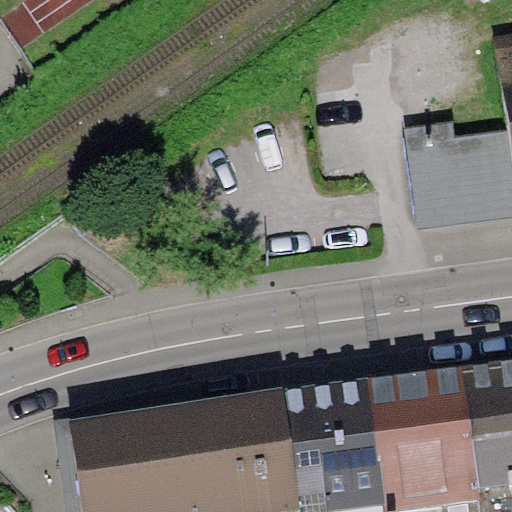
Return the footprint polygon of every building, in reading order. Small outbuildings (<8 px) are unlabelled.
[(503,89),(511,87),(511,45),(497,47),(503,89)] [(511,87),(503,89),(510,140),(511,157),(511,87)] [(419,220),(511,208),(511,157),(510,140),(446,148),(444,132),(408,136),(419,220)] [(511,378),(462,385),(477,495),(511,491),(511,378)] [(462,385),(369,397),(386,508),(387,511),(408,511),(478,502),(477,495),(462,385)] [(369,397),(283,408),(296,511),(361,511),(386,508),(369,397)] [(296,511),(283,408),(72,436),(82,511),(296,511)] [(511,511),(511,491),(477,495),(478,502),(478,511),(511,511)] [(478,511),(478,502),(408,511),(478,511)]
